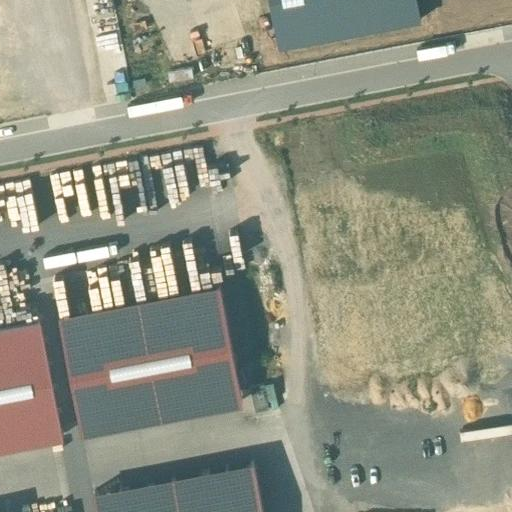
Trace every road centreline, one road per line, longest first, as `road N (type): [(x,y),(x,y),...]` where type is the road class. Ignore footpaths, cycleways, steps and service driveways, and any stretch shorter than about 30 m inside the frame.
road 1 (unclassified): [(511,54),(0,153)]
road 2 (unknown): [(0,468),(290,425)]
road 3 (unknown): [(45,144),(18,0)]
